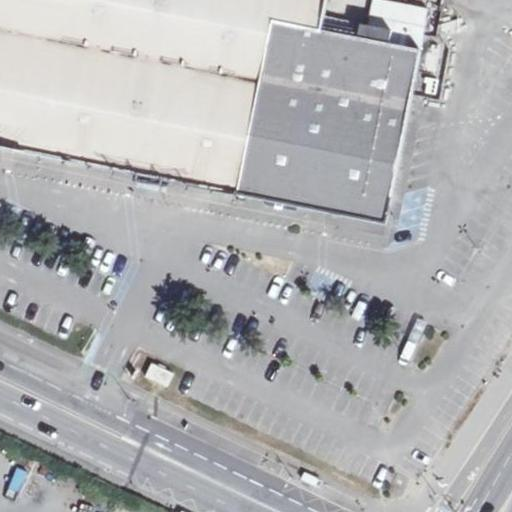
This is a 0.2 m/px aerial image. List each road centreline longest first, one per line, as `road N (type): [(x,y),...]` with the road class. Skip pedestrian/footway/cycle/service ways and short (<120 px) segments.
road 1 (secondary): [(324,511),(0,354)]
road 2 (secondary): [(0,393),(248,511)]
